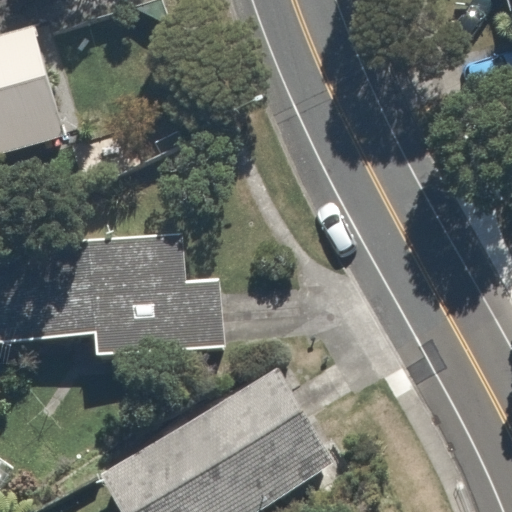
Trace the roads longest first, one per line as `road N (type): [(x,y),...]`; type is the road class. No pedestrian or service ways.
road 1 (tertiary): [(397,230),(291,0)]
road 2 (tertiary): [(511,444),(397,230)]
road 3 (residential): [(397,230),(511,173)]
